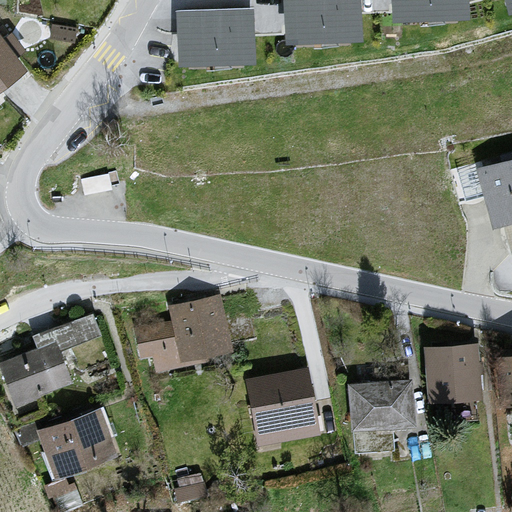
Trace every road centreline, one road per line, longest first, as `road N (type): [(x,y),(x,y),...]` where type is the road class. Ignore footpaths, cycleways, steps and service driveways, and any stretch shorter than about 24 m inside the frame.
road 1 (unclassified): [(239,255),(511,313)]
road 2 (residential): [(239,255),(219,278),(89,289),(0,322)]
road 3 (unclassified): [(146,0),(32,155),(21,183),(28,215)]
road 4 (unclassified): [(28,215),(56,229),(239,255)]
road 5 (unknown): [(477,306),(468,177)]
